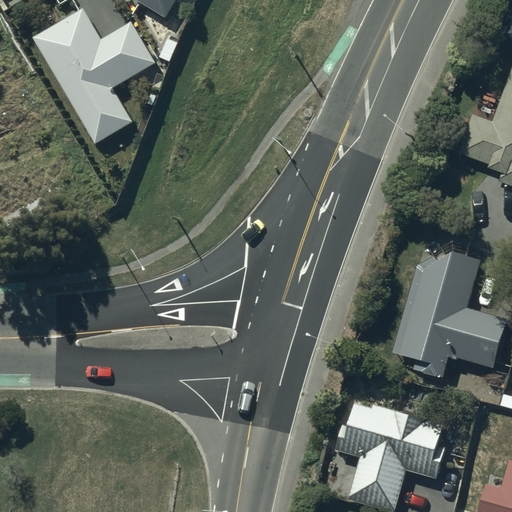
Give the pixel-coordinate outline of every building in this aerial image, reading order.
[(128,0),(168,24),(181,0),(128,0)] [(86,15),(36,45),(99,151),(135,130),(114,94),(157,69),(132,27),(103,44),(86,15)] [(511,84),(495,128),(476,120),(460,159),(492,171),(490,175),(503,181),(501,188),(511,192),(511,84)] [(426,276),(419,272),(395,358),(418,371),(416,378),(446,386),(452,362),(495,373),(508,327),(468,316),(481,267),(454,266),(426,276)] [(361,462),(350,505),(375,511),(397,511),(407,477),(438,485),(446,455),(441,453),(447,430),(427,425),(428,422),(400,414),(399,418),(358,407),(351,433),(345,431),(338,456),(361,462)] [(490,490),(483,511),(511,511),(511,464),(503,494),(490,490)]
